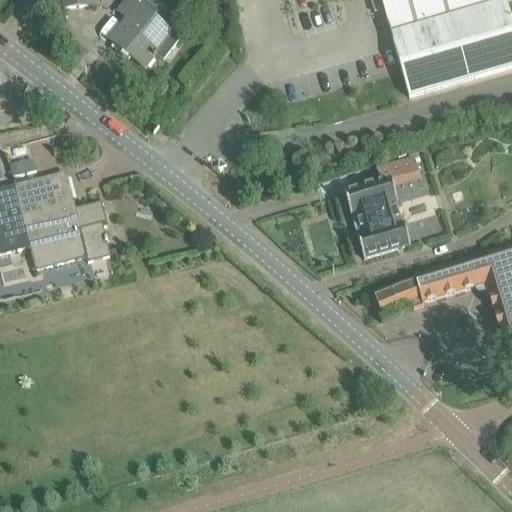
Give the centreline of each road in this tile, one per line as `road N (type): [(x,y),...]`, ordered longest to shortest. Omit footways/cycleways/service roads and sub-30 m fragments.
road 1 (tertiary): [(451,425),(261,255),(0,45)]
road 2 (unknown): [(164,175),(256,61)]
